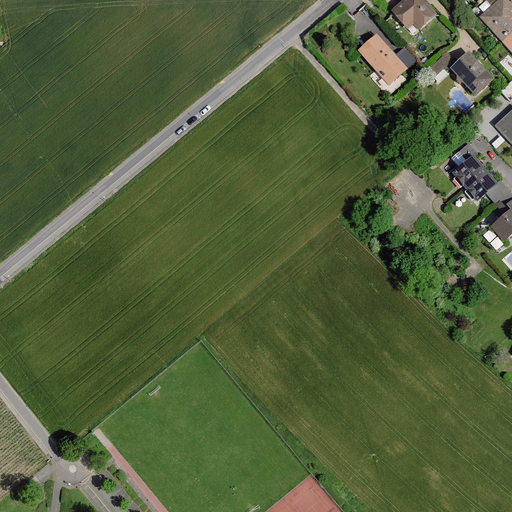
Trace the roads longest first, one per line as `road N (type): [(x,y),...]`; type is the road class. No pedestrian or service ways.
road 1 (motorway): [(200,0),(340,318),(442,511)]
road 2 (motorway): [(511,443),(404,196),(330,0)]
road 3 (residential): [(0,277),(334,0)]
